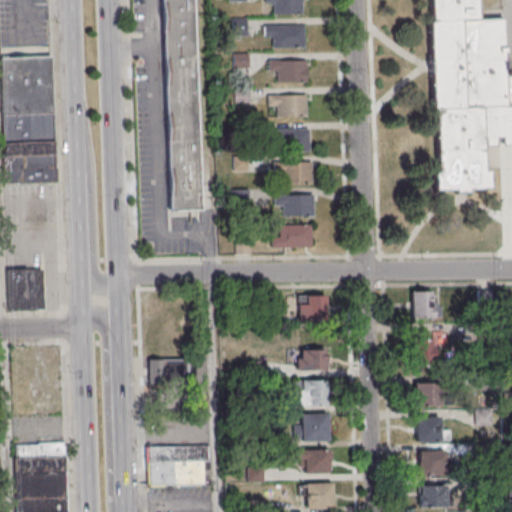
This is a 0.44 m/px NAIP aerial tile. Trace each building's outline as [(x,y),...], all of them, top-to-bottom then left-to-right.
[(161,0),(192,0),(201,210),(170,211),(161,0)] [(302,13),(302,0),(264,0),(264,4),(272,4),(272,13),(302,13)] [(511,144),(479,146),(480,170),(485,170),(486,188),(429,191),(429,173),(433,173),(425,0),(473,0),(474,20),(499,18),(502,72),(511,71),(511,144)] [(264,25),(264,38),(270,38),(270,48),(303,48),(303,25),(264,25)] [(0,56),(0,106),(2,183),(54,182),(51,56),(0,56)] [(305,60),(268,60),(268,72),(277,72),(277,82),(305,82),(305,60)] [(267,106),(276,106),(276,117),(305,117),(305,95),(267,95),(267,106)] [(308,151),(308,129),(280,129),(280,151),(308,151)] [(311,184),(311,162),(278,162),(278,184),(311,184)] [(312,196),(272,196),(272,208),(280,208),(280,217),(312,217),(312,196)] [(310,226),(271,226),(271,248),(310,248),(310,226)] [(42,270),(6,270),(6,310),(42,310),(42,270)] [(432,291),(410,291),(410,318),(432,318),(432,291)] [(325,295),(296,295),(296,320),(325,320),(325,295)] [(412,367),(434,367),(434,330),(412,330),(412,367)] [(294,370),(324,370),(324,349),(294,349),(294,370)] [(192,361),(143,361),(143,381),(192,381),(192,361)] [(297,405),(325,405),(325,380),(297,380),(297,405)] [(414,383),(414,404),(439,404),(439,383),(414,383)] [(327,442),(327,413),(299,413),(299,442),(327,442)] [(415,441),(440,441),(440,418),(415,418),(415,441)] [(13,457),(12,443),(37,442),(62,442),(63,455),(13,457)] [(143,462),(143,446),(206,445),(207,460),(143,462)] [(329,473),(329,451),(300,451),(300,473),(329,473)] [(445,451),(420,451),(420,476),(445,476),(445,451)] [(14,511),(13,457),(63,455),(64,511),(14,511)] [(143,462),(207,460),(207,471),(200,471),(201,485),(144,487),(143,462)] [(331,483),(301,483),(301,508),(331,508),(331,483)] [(445,485),(418,485),(418,507),(445,507),(445,485)]
